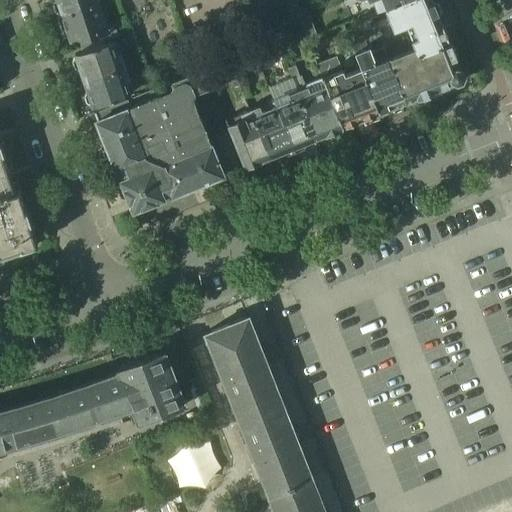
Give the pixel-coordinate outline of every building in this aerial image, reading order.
[(57,0),(63,14),(105,0),(57,0)] [(105,0),(63,14),(67,25),(72,39),(80,36),(82,43),(100,36),(101,41),(128,31),(126,25),(117,29),(114,23),(124,19),(117,0),(105,0)] [(354,0),(356,4),(365,0),(373,0),(378,11),(405,0),(354,0)] [(405,0),(378,11),(371,14),(373,18),(387,12),(394,31),(412,24),(416,34),(410,37),(415,49),(418,56),(448,44),(447,41),(447,39),(441,25),(439,19),(442,11),(439,3),(431,0),(405,0)] [(265,14),(253,18),(256,26),(268,21),(265,14)] [(268,21),(256,26),(263,46),(275,41),(269,25),(268,21)] [(306,37),(316,33),(312,23),(302,27),(306,37)] [(401,109),(405,101),(384,47),(384,45),(370,51),(364,36),(351,41),(361,67),(379,111),(389,107),(394,112),(401,109)] [(81,70),(85,81),(126,67),(122,53),(118,55),(113,42),(76,54),(76,56),(72,61),(75,68),(81,70)] [(450,43),(448,44),(418,56),(415,49),(393,58),(388,46),(384,47),(405,101),(415,97),(417,98),(433,91),(434,89),(453,82),(456,85),(462,82),(464,77),(462,70),(458,69),(455,61),(457,60),(458,58),(458,56),(458,54),(457,52),(457,50),(456,48),(455,46),(453,45),(452,44),(450,43)] [(129,54),(133,64),(140,61),(137,51),(129,54)] [(257,56),(262,70),(273,66),(268,52),(257,56)] [(316,64),(321,78),(341,127),(362,118),(364,124),(379,118),(377,112),(379,111),(361,67),(344,74),(336,56),(316,64)] [(144,72),(140,61),(133,64),(137,74),(144,72)] [(316,137),(341,127),(321,78),(305,85),(296,65),(289,69),(316,137)] [(126,67),(85,81),(88,91),(84,96),(87,103),(93,104),(94,107),(131,94),(127,82),(131,81),(126,67)] [(291,92),(273,99),(292,146),(316,137),(289,69),(282,71),(291,92)] [(153,89),(95,112),(97,119),(95,120),(116,172),(118,171),(121,179),(120,179),(123,188),(132,211),(163,197),(162,196),(170,193),(170,195),(223,175),(222,174),(240,167),(226,132),(207,139),(193,102),(198,99),(196,93),(208,88),(201,71),(201,70),(171,82),(172,85),(170,90),(155,96),(153,89)] [(170,79),(168,71),(160,74),(163,82),(170,79)] [(251,96),(246,85),(240,87),(245,99),(251,96)] [(268,156),(292,146),(273,99),(249,109),(268,156)] [(244,166),(268,156),(249,109),(225,118),(244,166)] [(15,192),(0,145),(0,256),(37,244),(19,191),(15,192)] [(260,387),(274,382),(247,316),(203,333),(223,383),(253,372),(260,387)] [(0,408),(0,447),(49,435),(132,407),(138,422),(186,405),(164,349),(117,368),(118,372),(45,397),(0,408)] [(312,480),(274,382),(260,387),(253,372),(223,383),(269,497),(312,480)] [(197,376),(189,379),(192,386),(200,383),(197,376)] [(189,423),(212,415),(208,406),(185,414),(189,423)] [(174,486),(219,475),(210,440),(165,450),(174,486)] [(325,511),(312,480),(269,497),(274,511),(325,511)] [(148,511),(158,511),(155,503),(146,506),(148,511)]
